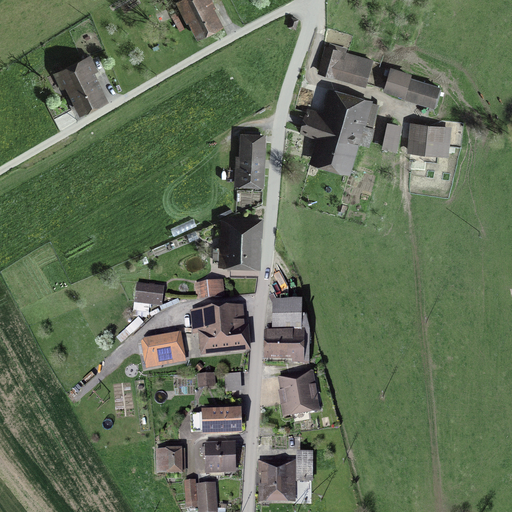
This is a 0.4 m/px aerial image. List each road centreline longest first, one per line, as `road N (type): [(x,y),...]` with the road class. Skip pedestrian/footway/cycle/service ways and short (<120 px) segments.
road 1 (residential): [(246,511),(275,132),(316,0)]
road 2 (residential): [(311,0),(0,174)]
